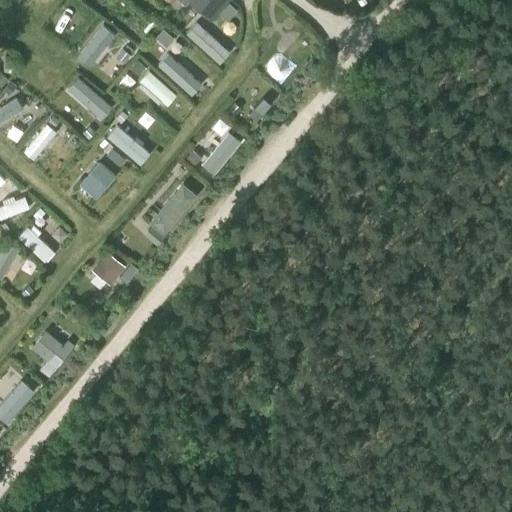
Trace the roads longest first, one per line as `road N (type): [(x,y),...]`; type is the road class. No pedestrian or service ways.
road 1 (unclassified): [(0,480),(400,0)]
road 2 (unknown): [(261,0),(246,85),(105,260)]
road 3 (unknown): [(0,160),(105,260)]
